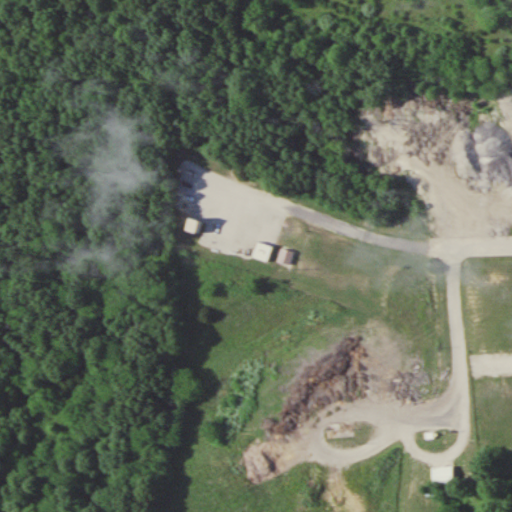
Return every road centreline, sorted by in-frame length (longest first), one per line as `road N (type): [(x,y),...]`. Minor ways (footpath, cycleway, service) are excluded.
road 1 (residential): [(511,246),(406,245),(309,211),(287,211)]
road 2 (residential): [(371,447),(394,410),(311,409),(306,429),(319,447),(371,447)]
road 3 (residential): [(454,249),(459,397),(394,410)]
